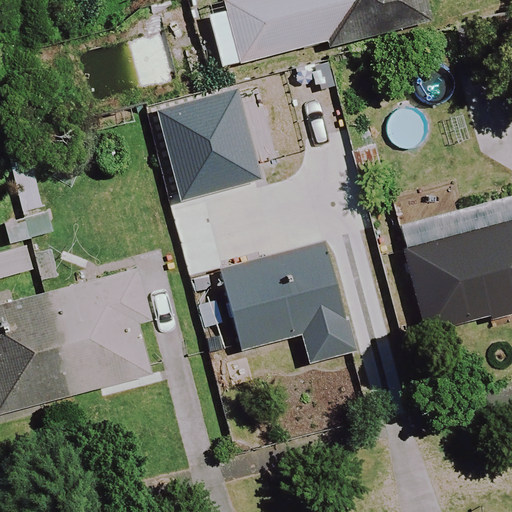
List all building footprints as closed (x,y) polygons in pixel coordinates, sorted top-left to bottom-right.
[(230,0),(221,2),(237,67),(340,42),(342,49),(426,29),(419,0),(230,0)] [(511,78),(511,67),(499,22),(451,36),(467,92),(511,78)] [(436,331),(511,314),(511,193),(465,204),(461,184),(390,200),(420,335),(436,331)] [(340,188),(319,193),(332,251),(371,242),(364,211),(346,215),(340,188)] [(302,249),(295,212),(231,225),(239,268),(217,272),(234,355),(298,342),(302,362),(345,353),(323,245),(302,249)] [(155,333),(138,270),(0,305),(0,417),(155,377),(144,336),(155,333)]
